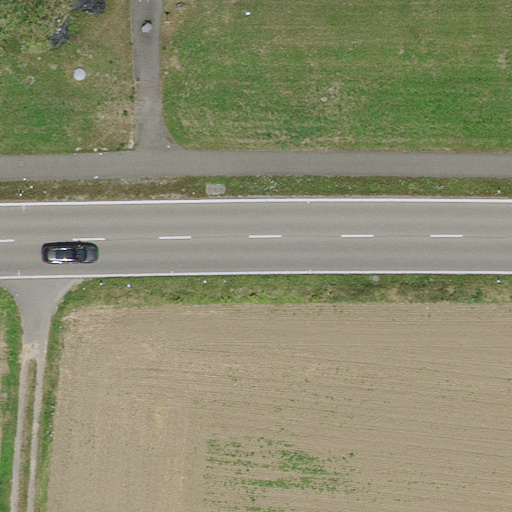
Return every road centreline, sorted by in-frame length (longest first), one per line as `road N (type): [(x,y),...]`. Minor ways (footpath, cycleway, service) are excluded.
road 1 (primary): [(0,239),(511,239)]
road 2 (track): [(25,511),(49,239)]
